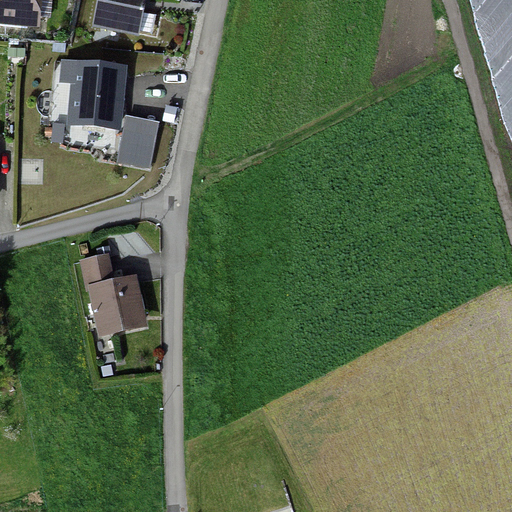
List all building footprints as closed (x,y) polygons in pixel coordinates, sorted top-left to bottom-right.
[(0,0),(0,19),(32,22),(33,0),(0,0)] [(136,32),(142,0),(101,0),(96,24),(136,32)] [(71,123),(117,128),(122,71),(76,66),(71,123)] [(150,167),(156,137),(126,131),(120,161),(150,167)] [(85,278),(90,277),(96,303),(91,304),(92,313),(97,312),(102,333),(141,324),(133,282),(112,286),(106,257),(81,262),(85,278)]
